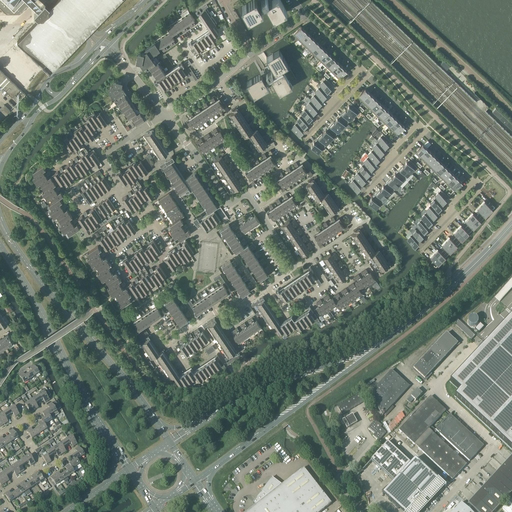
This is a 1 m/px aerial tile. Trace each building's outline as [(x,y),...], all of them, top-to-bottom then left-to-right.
[(0,0),(0,5),(7,12),(8,13),(20,12),(23,11),(32,0),(0,0)] [(18,41),(50,72),(86,36),(88,33),(93,29),(120,0),(57,0),(50,7),(45,3),(41,8),(34,14),(39,19),(18,41)] [(273,19),(287,11),(280,0),(270,0),(269,1),(268,0),(261,0),(258,2),(256,0),(251,0),(240,6),(248,20),(263,11),(260,6),(265,4),(273,19)] [(207,8),(208,7),(207,4),(200,9),(196,11),(198,14),(199,13),(210,30),(192,43),(191,41),(188,43),(191,47),(193,45),(194,47),(191,49),(192,52),(196,50),(197,51),(216,38),(214,36),(218,33),(213,25),(217,23),(207,8)] [(182,17),(187,24),(195,19),(189,11),(182,17)] [(174,22),(179,29),(187,24),(182,17),(174,22)] [(179,29),(174,22),(166,27),(169,30),(172,35),(179,29)] [(298,39),(306,31),(301,26),(293,34),(298,39)] [(161,35),(167,43),(174,38),(172,35),(169,30),(161,35)] [(302,43),(310,35),(306,31),(298,39),(302,43)] [(167,43),(161,35),(154,41),(155,42),(159,49),(167,43)] [(307,47),(314,39),(310,35),(302,43),(307,47)] [(311,51),(319,43),(314,39),(307,47),(311,51)] [(159,49),(155,42),(145,48),(147,51),(143,54),(143,53),(143,52),(138,51),(137,56),(137,55),(136,55),(141,63),(142,62),(140,61),(142,60),(147,69),(150,67),(158,78),(166,73),(158,61),(155,63),(153,59),(154,58),(151,54),(159,49)] [(315,55),(323,47),(319,43),(311,51),(315,55)] [(319,59),(327,52),(323,47),(315,55),(319,59)] [(288,64),(279,49),(267,57),(266,57),(273,69),(266,74),(268,78),(265,80),(261,73),(246,82),(254,95),(269,86),(266,81),(270,79),(279,94),(292,86),(283,71),(290,67),(288,64)] [(327,52),(319,59),(323,63),(331,55),(327,52)] [(170,67),(173,65),(166,54),(163,56),(170,67)] [(327,67),(335,59),(331,55),(323,63),(327,67)] [(331,71),(339,63),(335,59),(327,67),(331,71)] [(444,60),(441,64),(447,70),(450,66),(444,60)] [(159,83),(163,89),(185,73),(188,77),(190,76),(184,67),(184,66),(181,63),(179,64),(180,66),(157,81),(156,79),(154,81),(157,85),(159,83)] [(339,63),(331,71),(335,74),(343,67),(339,63)] [(195,80),(198,79),(190,67),(188,69),(195,80)] [(343,67),(335,74),(339,78),(347,71),(343,67)] [(15,94),(20,89),(19,88),(19,89),(17,86),(13,82),(10,80),(7,76),(6,76),(4,74),(4,73),(0,70),(0,84),(12,97),(13,96),(15,94)] [(327,91),(333,85),(325,78),(319,84),(320,85),(327,91)] [(122,86),(117,79),(118,80),(114,80),(113,84),(108,87),(129,119),(132,117),(137,125),(145,119),(140,111),(137,113),(120,87),(122,86)] [(328,92),(327,91),(320,85),(314,91),(316,92),(322,98),(328,92)] [(362,100),(369,92),(365,88),(358,96),(362,100)] [(324,99),(322,98),(316,92),(310,98),(311,99),(318,105),(324,99)] [(366,104),(373,96),(369,92),(362,100),(366,104)] [(373,96),(366,104),(369,108),(377,100),(373,96)] [(194,128),(224,107),(227,111),(229,110),(228,108),(224,102),(221,98),(216,101),(214,99),(213,97),(211,99),(212,100),(214,103),(208,106),(207,104),(206,102),(203,104),(204,106),(205,105),(206,108),(201,112),(199,109),(200,109),(198,107),(196,109),(197,111),(197,110),(199,113),(193,117),(192,114),(191,112),(188,114),(189,116),(190,115),(192,118),(186,121),(189,126),(191,124),(194,128)] [(319,106),(318,105),(311,99),(305,106),(306,107),(306,106),(313,113),(313,112),(319,106)] [(373,112),(381,104),(377,100),(369,108),(373,112)] [(347,108),(346,109),(353,117),(359,110),(352,103),(349,105),(346,108),(347,108)] [(0,121),(4,117),(6,114),(7,114),(10,111),(4,104),(0,108),(0,121)] [(377,115),(385,107),(381,104),(373,112),(377,115)] [(314,114),(313,112),(313,113),(306,106),(306,107),(300,113),(302,114),(308,120),(314,114)] [(239,112),(237,109),(236,107),(231,109),(233,112),(229,114),(245,137),(248,135),(258,150),(262,147),(264,149),(268,146),(264,141),(267,139),(267,140),(269,139),(267,136),(265,137),(266,138),(263,139),(259,134),(262,132),(264,131),(262,129),(260,130),(261,130),(258,132),(256,129),(252,131),(250,128),(253,127),(255,126),(253,123),(251,125),(252,125),(249,127),(245,121),(248,119),(248,120),(250,119),(248,116),(246,117),(247,118),(244,119),(240,114),(243,112),(245,111),(243,108),(241,110),(242,110),(239,112)] [(381,119),(389,111),(385,107),(377,115),(381,119)] [(492,111),(511,130),(511,123),(496,107),(492,111)] [(339,115),(340,116),(340,115),(347,123),(353,117),(346,109),(345,109),(339,115)] [(102,125),(107,122),(108,121),(101,111),(96,114),(94,112),(86,117),(88,120),(84,122),(87,126),(83,128),(81,126),(74,131),(75,134),(68,138),(67,136),(62,139),(67,145),(66,146),(68,150),(73,147),(75,149),(83,144),(81,141),(88,136),(90,139),(94,136),(91,132),(95,130),(94,127),(101,123),(102,125)] [(385,123),(393,115),(389,111),(381,119),(385,123)] [(310,121),(308,120),(302,114),(296,120),(297,121),(304,127),(310,121)] [(335,120),(334,121),(342,129),(347,123),(340,115),(340,116),(338,118),(337,117),(335,120)] [(393,115),(385,123),(389,127),(396,119),(393,115)] [(393,130),(400,122),(396,119),(389,127),(393,130)] [(305,128),(304,127),(297,121),(291,127),(299,134),(305,128)] [(328,127),(328,128),(328,127),(336,135),(342,129),(334,121),(328,127)] [(400,122),(393,130),(397,134),(404,126),(400,122)] [(323,132),(323,133),(322,134),(330,141),(336,135),(328,127),(328,128),(326,130),(326,129),(323,132)] [(159,158),(166,153),(167,152),(152,130),(144,135),(159,158)] [(220,131),(197,146),(203,154),(226,139),(220,131)] [(316,139),(316,140),(317,140),(324,147),(330,141),(322,134),(323,133),(322,133),(316,139)] [(385,147),(390,141),(383,133),(377,140),(378,141),(384,147),(385,147)] [(318,153),(324,147),(317,140),(316,140),(314,142),(314,141),(311,144),(312,144),(311,146),(318,153)] [(386,148),(385,147),(384,147),(378,141),(372,147),(373,148),(380,154),(386,148)] [(419,156),(427,148),(423,144),(415,152),(419,156)] [(381,155),(380,154),(373,148),(367,154),(369,155),(375,161),(381,155)] [(423,160),(431,152),(427,148),(419,156),(423,160)] [(89,154),(88,151),(80,156),(81,159),(74,164),(73,161),(65,166),(67,169),(59,174),(58,171),(54,174),(59,182),(61,184),(64,182),(66,185),(74,179),(72,177),(79,172),(81,175),(89,169),(87,167),(94,162),(96,164),(100,162),(96,155),(97,154),(94,150),(89,154)] [(427,164),(435,156),(431,152),(423,160),(427,164)] [(245,172),(248,177),(249,179),(250,181),(276,164),(273,160),(275,159),(272,154),(267,158),(265,155),(266,155),(265,153),(262,155),(263,157),(264,156),(265,159),(260,163),(258,160),(257,158),(255,160),(256,162),(256,161),(258,164),(252,168),(250,165),(251,165),(250,163),(247,165),(248,167),(249,166),(250,169),(245,172)] [(377,162),(375,161),(369,155),(363,161),(364,162),(371,168),(377,162)] [(141,160),(149,170),(151,169),(149,166),(153,163),(148,156),(141,160)] [(190,190),(171,161),(173,159),(172,157),(172,156),(168,158),(168,159),(169,158),(169,159),(166,161),(159,166),(161,168),(163,166),(164,168),(181,193),(179,194),(180,196),(186,192),(190,190)] [(214,161),(234,192),(242,186),(222,156),(214,161)] [(435,156),(427,164),(431,167),(438,159),(435,156)] [(404,164),(404,165),(403,165),(411,172),(417,166),(409,159),(407,161),(404,164)] [(435,171),(442,163),(438,159),(431,167),(435,171)] [(149,170),(141,160),(137,163),(135,160),(127,165),(129,168),(122,173),(120,170),(116,173),(121,180),(120,181),(122,184),(127,181),(129,184),(137,178),(135,176),(142,171),(144,173),(149,170)] [(277,181),(280,185),(280,186),(279,186),(281,188),(284,186),(284,187),(307,172),(307,171),(310,169),(308,168),(305,170),(305,169),(307,167),(304,163),(299,166),(297,164),(298,163),(296,162),(294,163),(295,165),(297,167),(291,171),(290,169),(290,168),(289,167),(286,168),(287,170),(288,170),(289,172),(284,176),(282,174),(283,173),(281,172),(279,173),(280,175),(282,177),(277,181)] [(372,169),(371,168),(364,162),(358,168),(359,170),(359,169),(366,176),(366,175),(372,169)] [(442,163),(435,171),(439,175),(446,167),(442,163)] [(53,186),(56,184),(50,176),(48,178),(43,171),(46,169),(43,165),(32,172),(35,176),(32,177),(38,185),(40,184),(45,191),(43,192),(48,200),(50,199),(53,202),(49,205),(52,208),(49,210),(54,218),(57,216),(62,223),(59,225),(64,233),(67,231),(69,235),(80,228),(77,224),(75,225),(70,218),(72,217),(67,209),(64,210),(60,203),(62,202),(60,198),(63,195),(60,191),(58,193),(53,186)] [(397,171),(405,179),(411,172),(403,165),(404,165),(403,165),(397,171)] [(443,179),(450,171),(446,167),(439,175),(443,179)] [(367,177),(366,175),(366,176),(359,169),(359,170),(353,176),(355,177),(361,183),(367,177)] [(405,179),(397,171),(395,173),(392,176),(393,176),(392,177),(399,184),(405,179)] [(450,171),(443,179),(446,182),(454,174),(450,171)] [(194,172),(187,178),(210,211),(218,206),(194,172)] [(454,174),(446,182),(450,186),(458,178),(454,174)] [(100,180),(107,190),(111,188),(104,177),(100,180)] [(363,184),(361,183),(355,177),(349,183),(356,190),(363,184)] [(385,183),(386,183),(393,191),(399,184),(392,177),(391,177),(385,183)] [(333,196),(335,195),(334,192),(332,193),(332,194),(330,196),(327,192),(324,195),(322,192),(324,190),(325,191),(327,190),(325,187),(323,188),(323,189),(321,190),(317,185),(319,183),(320,183),(321,182),(320,180),(318,181),(316,183),(312,178),(308,180),(309,183),(306,185),(316,201),(320,198),(330,213),(333,211),(335,213),(339,210),(336,205),(338,203),(338,204),(340,202),(339,200),(337,201),(335,203),(331,197),(333,196)] [(458,178),(450,186),(454,190),(462,182),(458,178)] [(96,182),(103,193),(107,190),(100,180),(96,182)] [(92,185),(99,195),(103,193),(96,182),(92,185)] [(381,188),(380,189),(387,197),(393,191),(386,183),(384,185),(383,185),(381,188)] [(89,187),(96,198),(99,195),(92,185),(89,187)] [(143,188),(141,185),(133,191),(135,193),(128,198),(127,195),(122,198),(129,209),(133,206),(135,209),(143,203),(141,201),(148,196),(150,199),(154,196),(149,189),(150,188),(148,185),(143,188)] [(85,190),(92,200),(96,198),(89,187),(85,190)] [(374,195),(382,203),(387,197),(380,189),(374,195)] [(434,195),(436,197),(436,196),(442,203),(442,202),(448,196),(441,189),(434,195)] [(92,200),(85,190),(81,192),(88,203),(92,200)] [(161,203),(171,196),(169,192),(158,200),(161,203)] [(287,195),(286,193),(284,195),(285,197),(287,199),(281,203),(280,201),(280,200),(279,198),(276,200),(277,202),(278,202),(279,204),(274,208),(272,206),(273,205),(271,203),(269,205),(270,207),(272,209),(267,213),(270,217),(272,216),(274,219),(300,202),(299,200),(296,202),(295,200),(297,199),(294,194),(289,198),(287,196),(287,195)] [(376,209),(382,203),(374,195),(372,197),(369,200),(368,202),(376,209)] [(163,207),(174,200),(171,196),(161,203),(163,207)] [(437,210),(438,210),(440,207),(443,204),(442,202),(442,203),(436,196),(436,197),(430,203),(431,204),(437,210)] [(104,200),(112,211),(115,208),(108,198),(104,200)] [(101,203),(108,213),(112,211),(104,200),(101,203)] [(174,200),(163,207),(166,211),(176,204),(174,200)] [(481,205),(489,213),(495,206),(490,202),(488,204),(485,201),(481,205)] [(108,213),(101,203),(97,205),(104,216),(108,213)] [(168,215),(179,208),(176,204),(166,211),(168,215)] [(439,211),(438,210),(437,210),(431,204),(425,210),(426,211),(433,217),(439,211)] [(104,216),(97,205),(93,208),(100,218),(104,216)] [(489,213),(481,205),(477,209),(480,212),(478,214),(483,219),(489,213)] [(225,221),(229,219),(220,207),(217,209),(225,221)] [(100,218),(93,208),(89,211),(91,213),(84,218),(82,215),(78,218),(80,222),(83,226),(85,229),(89,226),(91,229),(98,223),(97,221),(100,218)] [(171,218),(181,211),(179,208),(168,215),(171,218)] [(214,210),(199,221),(198,220),(198,218),(194,218),(194,219),(195,219),(196,221),(198,225),(200,227),(202,226),(204,229),(220,218),(214,210)] [(171,218),(173,222),(174,222),(180,218),(184,215),(181,211),(171,218)] [(434,218),(433,217),(426,211),(420,217),(422,218),(428,224),(434,218)] [(469,217),(477,225),(483,219),(478,214),(476,216),(473,213),(469,217)] [(247,220),(253,228),(261,223),(255,215),(247,220)] [(346,223),(345,223),(341,217),(336,221),(334,218),(335,218),(333,216),(331,218),(332,220),(334,222),(328,226),(327,223),(326,221),(323,223),(324,225),(325,225),(327,227),(321,231),(319,228),(320,228),(318,226),(316,228),(317,230),(319,232),(314,236),(317,240),(319,239),(320,240),(317,242),(318,244),(347,225),(346,223)] [(477,225),(469,217),(465,221),(469,224),(466,226),(471,231),(477,225)] [(180,240),(184,237),(191,233),(188,229),(185,230),(180,223),(183,222),(180,218),(174,222),(173,222),(170,225),(172,228),(170,230),(175,238),(178,236),(180,240)] [(429,225),(428,224),(422,218),(416,224),(417,225),(423,231),(424,231),(429,225)] [(114,230),(121,240),(125,237),(123,235),(130,230),(132,233),(136,230),(129,219),(125,222),(124,219),(116,225),(118,227),(114,230)] [(253,228),(247,220),(240,225),(245,233),(253,228)] [(281,226),(302,256),(310,251),(289,221),(281,226)] [(226,237),(234,231),(229,224),(221,229),(226,237)] [(425,232),(424,231),(423,231),(417,225),(411,231),(412,233),(412,232),(419,239),(419,238),(425,232)] [(471,231),(466,226),(464,228),(461,225),(457,229),(465,237),(471,231)] [(370,240),(372,239),(370,236),(368,238),(369,238),(366,240),(362,234),(365,232),(365,233),(367,232),(365,229),(363,230),(364,231),(361,232),(358,227),(353,230),(355,232),(351,235),(367,257),(370,255),(382,273),(384,272),(382,269),(384,268),(385,270),(390,267),(386,262),(389,260),(389,261),(391,259),(389,257),(387,258),(388,258),(385,260),(381,254),(384,253),(386,252),(384,249),(382,250),(383,251),(380,252),(378,249),(374,252),(372,249),(375,247),(375,248),(377,247),(375,244),(373,245),(374,246),(371,247),(367,242),(370,240)] [(465,237),(457,229),(454,233),(457,236),(455,238),(459,243),(465,237)] [(121,240),(114,230),(110,232),(117,243),(121,240)] [(234,231),(226,237),(231,244),(239,239),(234,231)] [(117,243),(110,232),(106,235),(113,245),(117,243)] [(420,240),(419,238),(419,239),(412,232),(412,233),(406,239),(414,246),(420,240)] [(103,237),(110,248),(113,245),(106,235),(103,237)] [(110,248),(103,237),(99,240),(106,250),(110,248)] [(459,243),(455,238),(453,241),(449,237),(446,241),(453,249),(459,243)] [(129,259),(127,257),(123,260),(130,270),(134,268),(136,270),(143,265),(142,262),(149,257),(150,260),(158,255),(156,252),(161,249),(159,245),(158,246),(153,239),(149,242),(151,244),(144,249),(142,247),(134,252),(136,255),(129,259)] [(239,239),(231,244),(236,252),(240,249),(244,246),(239,239)] [(194,251),(186,240),(182,243),(184,246),(177,251),(175,248),(167,253),(169,256),(164,259),(167,263),(168,262),(172,269),(177,266),(175,264),(182,259),(184,261),(191,256),(190,253),(194,251)] [(453,249),(446,241),(442,245),(445,248),(443,250),(448,255),(453,249)] [(245,257),(253,251),(248,244),(244,246),(240,249),(245,257)] [(110,265),(105,257),(103,258),(98,251),(101,250),(98,246),(87,252),(90,256),(87,258),(93,266),(95,264),(100,271),(97,273),(102,281),(105,279),(110,287),(107,288),(112,296),(115,294),(120,302),(117,303),(120,307),(127,303),(128,304),(131,302),(128,297),(131,295),(125,287),(123,289),(118,282),(121,280),(115,272),(113,274),(109,268),(108,266),(110,265)] [(448,255),(443,250),(441,253),(438,249),(434,253),(442,261),(448,255)] [(253,251),(245,257),(250,264),(258,259),(253,251)] [(436,267),(442,261),(434,253),(430,257),(433,260),(431,263),(436,267)] [(346,277),(345,276),(340,268),(330,254),(322,259),(328,268),(338,282),(346,277)] [(258,259),(250,264),(255,272),(263,266),(258,259)] [(222,265),(227,273),(235,267),(230,260),(222,265)] [(141,295),(149,290),(148,288),(155,283),(156,285),(164,280),(163,278),(166,275),(159,265),(155,267),(157,270),(150,275),(148,272),(140,277),(142,280),(135,285),(133,282),(129,285),(134,293),(136,295),(140,293),(141,295)] [(255,272),(260,279),(268,274),(263,266),(255,272)] [(232,280),(240,275),(235,267),(227,273),(232,280)] [(284,302),(286,301),(284,298),(314,278),(319,285),(321,283),(313,271),(310,267),(308,268),(309,270),(279,290),(278,289),(275,290),(278,294),(284,302)] [(360,290),(376,280),(370,272),(355,282),(357,286),(335,301),(333,297),(317,308),(322,316),(338,305),(340,309),(363,294),(360,290)] [(214,279),(215,281),(219,279),(222,284),(192,304),(189,299),(187,300),(194,311),(196,315),(199,313),(198,312),(228,292),(229,293),(231,291),(228,287),(220,275),(214,279)] [(240,275),(232,280),(237,288),(245,282),(240,275)] [(511,316),(451,381),(460,390),(455,396),(511,449),(511,277),(495,296),(501,302),(511,289),(511,316)] [(245,282),(237,288),(242,295),(250,290),(245,282)] [(170,310),(178,304),(173,296),(165,302),(170,310)] [(291,317),(280,324),(263,300),(264,299),(263,297),(259,299),(251,305),(252,307),(255,305),(271,328),(274,325),(279,333),(283,330),(285,332),(296,325),(299,328),(314,318),(317,323),(320,321),(313,311),(310,307),(309,306),(307,308),(308,309),(309,310),(294,320),(291,317)] [(298,301),(302,306),(307,302),(304,297),(298,301)] [(133,320),(131,321),(135,327),(138,331),(140,330),(139,328),(162,313),(163,314),(165,313),(162,309),(158,303),(156,304),(156,305),(134,320),(133,320)] [(178,304),(170,310),(175,317),(183,312),(178,304)] [(183,312),(175,317),(180,325),(188,319),(183,312)] [(227,356),(225,358),(226,360),(235,354),(238,352),(236,350),(235,350),(215,321),(216,320),(215,317),(211,320),(203,325),(204,328),(207,326),(227,356)] [(249,325),(254,333),(262,328),(256,320),(249,325)] [(471,340),(475,336),(457,320),(454,324),(471,340)] [(480,324),(474,330),(478,334),(484,328),(480,324)] [(254,333),(249,325),(241,330),(247,338),(254,333)] [(141,338),(148,334),(149,333),(146,329),(138,334),(141,338)] [(247,338),(241,330),(234,335),(239,343),(247,338)] [(195,336),(200,344),(208,339),(202,331),(195,336)] [(424,379),(435,368),(457,344),(446,333),(413,369),(424,379)] [(15,344),(8,334),(4,337),(9,345),(11,347),(15,344)] [(150,338),(151,337),(150,335),(149,336),(149,335),(145,338),(139,342),(140,344),(141,344),(151,359),(155,357),(170,379),(174,377),(179,384),(183,382),(184,384),(196,377),(198,380),(221,365),(223,368),(225,366),(220,358),(217,354),(215,356),(216,357),(193,372),(191,368),(179,376),(163,351),(159,354),(149,339),(150,338)] [(200,344),(195,336),(187,341),(193,349),(200,344)] [(0,339),(6,347),(9,345),(4,337),(0,339)] [(193,349),(187,341),(180,346),(185,354),(190,351),(193,349)] [(206,350),(209,354),(215,350),(212,346),(206,350)] [(228,364),(231,362),(241,356),(239,353),(227,362),(228,364)] [(39,374),(34,366),(30,368),(32,372),(35,376),(39,374)] [(382,416),(395,402),(409,387),(391,371),(369,394),(382,416)] [(25,377),(28,381),(35,376),(32,372),(25,377)] [(28,381),(25,377),(23,373),(19,376),(24,383),(21,385),(26,392),(29,391),(24,384),(28,381)] [(38,393),(40,395),(43,399),(43,400),(45,403),(49,400),(47,397),(50,396),(45,389),(44,389),(38,393)] [(422,394),(417,390),(410,397),(411,397),(407,401),(410,404),(414,400),(415,401),(422,394)] [(40,395),(33,400),(36,404),(43,400),(43,399),(40,395)] [(350,400),(355,408),(364,403),(359,395),(350,400)] [(418,449),(432,433),(428,430),(440,417),(445,411),(430,397),(399,431),(414,445),(418,449)] [(29,403),(34,411),(38,408),(36,404),(33,400),(29,403)] [(355,408),(350,400),(337,408),(341,415),(355,408)] [(34,411),(29,403),(25,405),(30,413),(34,411)] [(51,403),(47,406),(50,410),(53,414),(57,411),(51,403)] [(19,415),(14,407),(10,409),(13,414),(15,417),(19,415)] [(5,419),(6,418),(13,414),(10,409),(3,414),(5,419)] [(50,410),(42,415),(45,419),(49,416),(51,419),(55,417),(53,414),(50,410)] [(0,415),(0,418),(4,425),(8,422),(6,418),(5,419),(3,414),(0,415)] [(352,415),(342,421),(347,429),(357,423),(352,415)] [(483,447),(456,421),(449,415),(435,430),(469,462),(483,447)] [(52,421),(51,419),(49,416),(45,419),(41,421),(44,426),(45,426),(52,421)] [(47,429),(45,426),(44,426),(41,421),(37,424),(40,428),(40,427),(43,432),(47,429)] [(375,421),(374,422),(368,429),(374,434),(372,436),(378,441),(386,433),(380,428),(381,426),(375,421)] [(33,432),(36,437),(43,432),(40,427),(40,428),(33,432)] [(36,437),(33,432),(30,429),(26,431),(32,439),(36,437)] [(11,436),(14,441),(18,438),(13,430),(9,433),(11,436)] [(432,433),(418,449),(452,480),(466,465),(432,433)] [(14,441),(11,436),(4,441),(7,446),(14,441)] [(71,444),(70,444),(73,447),(77,445),(72,436),(68,439),(71,444)] [(68,439),(60,444),(63,449),(63,448),(70,444),(71,444),(68,439)] [(56,447),(62,455),(66,452),(63,448),(63,449),(60,444),(56,447)] [(387,444),(370,462),(393,482),(409,465),(387,444)] [(62,455),(56,447),(53,449),(56,454),(55,454),(58,457),(62,455)] [(75,450),(77,454),(78,454),(80,458),(84,456),(79,448),(75,450)] [(48,459),(48,458),(55,454),(56,454),(53,449),(45,454),(48,459)] [(45,454),(41,457),(47,465),(51,462),(48,458),(48,459),(45,454)] [(70,459),(73,463),(77,460),(77,461),(80,458),(78,454),(77,454),(70,459)] [(26,458),(29,463),(31,466),(35,464),(30,455),(26,458)] [(511,455),(467,504),(476,511),(493,511),(511,492),(511,455)] [(29,463),(26,458),(19,463),(22,467),(29,463)] [(73,463),(69,465),(72,470),(80,465),(77,461),(77,460),(73,463)] [(393,482),(381,494),(400,511),(420,511),(444,487),(414,460),(409,465),(393,482)] [(24,471),(22,467),(19,463),(15,466),(20,474),(24,471)] [(65,468),(68,472),(71,476),(75,473),(72,470),(69,465),(65,468)] [(20,474),(15,466),(11,468),(14,473),(16,476),(20,474)] [(14,473),(11,468),(4,473),(7,477),(14,473)] [(272,478),(261,493),(253,503),(256,505),(247,511),(320,511),(331,504),(324,495),(316,484),(308,475),(303,468),(296,474),(281,485),(273,479),(272,478)] [(38,472),(35,475),(40,483),(41,485),(45,482),(46,481),(44,478),(43,479),(38,472)] [(68,472),(61,477),(60,477),(63,481),(71,476),(68,472)] [(0,475),(0,476),(5,484),(9,481),(7,477),(4,473),(0,475)] [(54,475),(59,484),(63,481),(60,477),(61,477),(58,473),(54,475)] [(31,477),(33,481),(36,485),(40,483),(35,475),(31,477)] [(59,484),(54,475),(50,478),(53,483),(52,484),(53,487),(55,486),(56,486),(59,484)] [(26,486),(29,490),(36,485),(33,481),(26,486)] [(29,490),(26,486),(24,482),(20,485),(25,493),(29,490)] [(25,493),(20,485),(16,488),(18,491),(21,495),(25,493)] [(18,491),(11,496),(14,500),(21,495),(18,491)] [(4,495),(10,503),(14,500),(11,496),(9,492),(4,495)] [(469,511),(460,503),(452,511),(469,511)] [(511,511),(511,506),(508,503),(502,510),(504,511),(511,511)]
